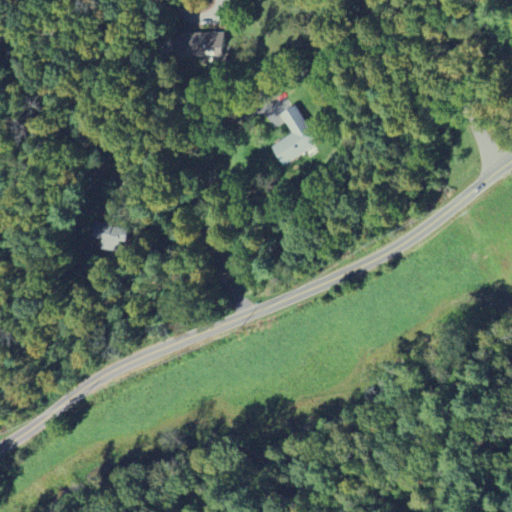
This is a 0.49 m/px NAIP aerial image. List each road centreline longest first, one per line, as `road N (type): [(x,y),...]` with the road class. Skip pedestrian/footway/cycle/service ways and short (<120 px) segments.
road 1 (residential): [(0,448),(119,368),(398,249),(511,162)]
road 2 (residential): [(502,169),(432,46),(377,0)]
road 3 (residential): [(139,0),(80,138)]
